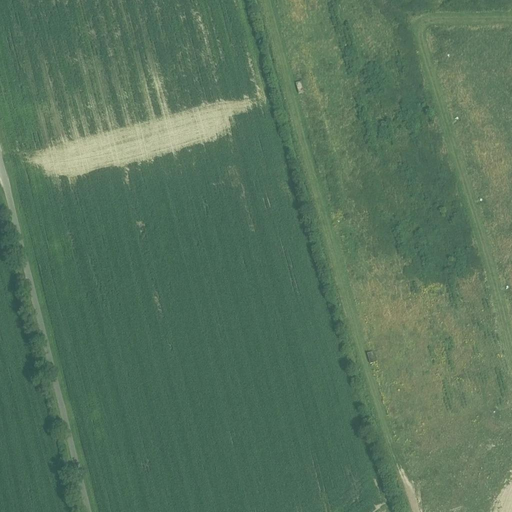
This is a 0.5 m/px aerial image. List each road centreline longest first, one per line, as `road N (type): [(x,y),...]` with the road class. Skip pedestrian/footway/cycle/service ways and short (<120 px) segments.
road 1 (track): [(511,351),(416,28),(511,22)]
road 2 (unclassified): [(1,165),(89,511)]
